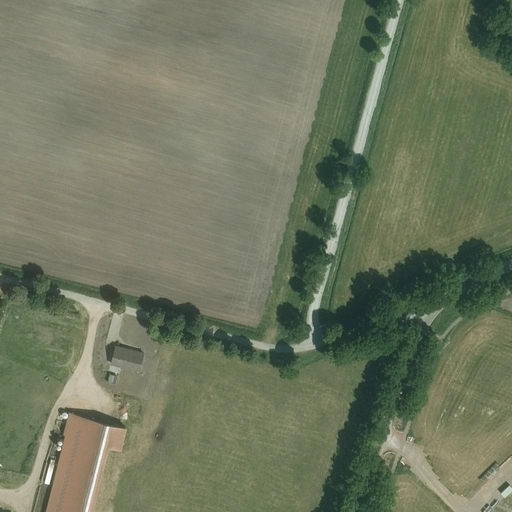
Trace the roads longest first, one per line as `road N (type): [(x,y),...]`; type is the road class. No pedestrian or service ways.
road 1 (unclassified): [(319,342),(314,302),(393,0)]
road 2 (unclassified): [(319,342),(277,348),(0,278)]
road 3 (secondary): [(356,511),(426,322)]
